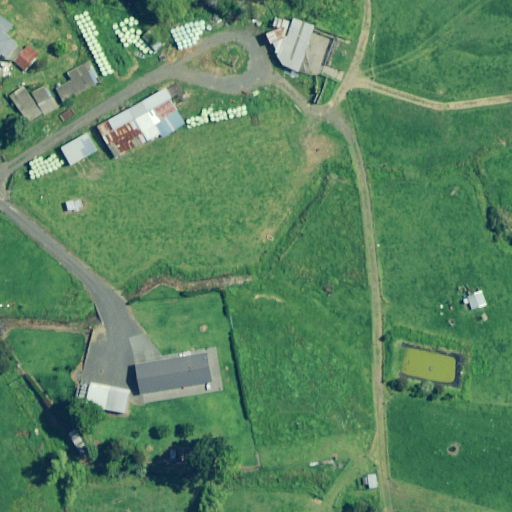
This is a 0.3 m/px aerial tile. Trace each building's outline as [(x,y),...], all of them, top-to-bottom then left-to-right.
[(0,54),(24,71),(35,54),(5,33),(12,23),(0,14),(0,54)] [(274,28),(274,30),(265,33),(264,35),(269,45),(276,47),(274,51),(281,65),(299,70),(313,25),(292,19),(291,21),(273,16),(270,27),(274,28)] [(98,80),(87,61),(66,73),(70,80),(55,89),(62,101),(98,80)] [(29,94),(12,71),(0,79),(0,83),(30,125),(56,106),(41,85),(29,94)] [(101,83),(70,100),(76,111),(108,95),(101,83)] [(177,110),(165,88),(96,127),(114,158),(159,133),(154,123),(177,110)] [(59,126),(69,117),(62,110),(52,119),(59,126)] [(96,150),(86,133),(60,148),(70,165),(96,150)] [(209,382),(204,353),(134,365),(139,394),(209,382)] [(127,390),(111,388),(108,411),(125,413),(127,390)]
